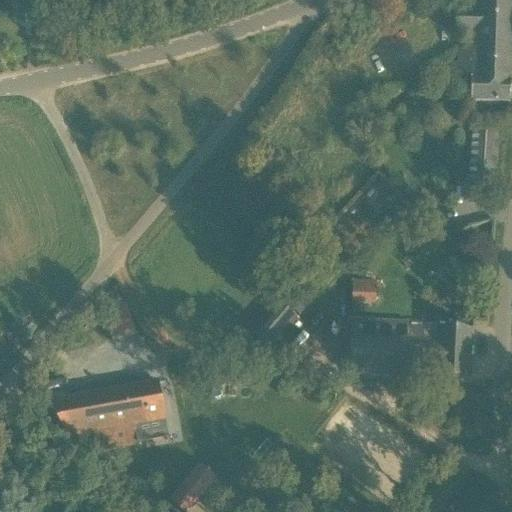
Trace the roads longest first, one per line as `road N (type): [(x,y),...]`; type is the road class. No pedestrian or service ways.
road 1 (track): [(511,477),(326,378),(189,347),(144,322),(113,258)]
road 2 (unclassified): [(113,258),(282,61),(317,0)]
road 3 (tertiary): [(35,81),(135,59),(314,0)]
road 4 (unclassified): [(511,471),(499,315),(511,240)]
road 5 (unclassified): [(113,258),(35,81)]
road 6 (unclassified): [(0,391),(113,258)]
